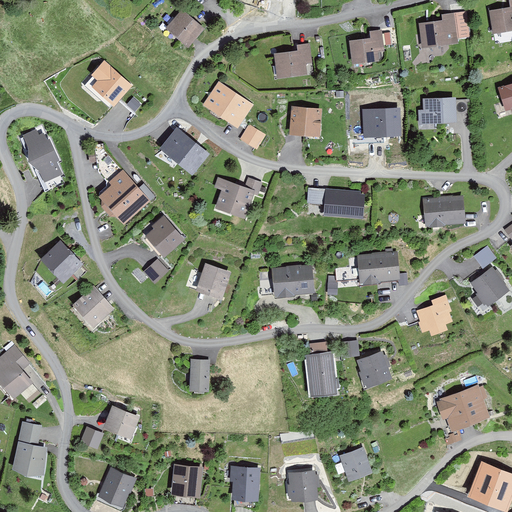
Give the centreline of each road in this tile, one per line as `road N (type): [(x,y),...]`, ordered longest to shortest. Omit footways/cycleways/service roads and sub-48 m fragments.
road 1 (residential): [(73,126),(96,257),(154,329),(185,344),(377,323),(440,257),(492,229),(500,191),(476,178),(287,169),(228,148),(175,105)]
road 2 (residential): [(74,511),(64,491),(69,411),(61,381),(8,293),(22,202),(0,142)]
road 3 (residential): [(175,105),(193,66),(242,31),(414,0)]
road 4 (residential): [(387,511),(446,455),(511,436)]
